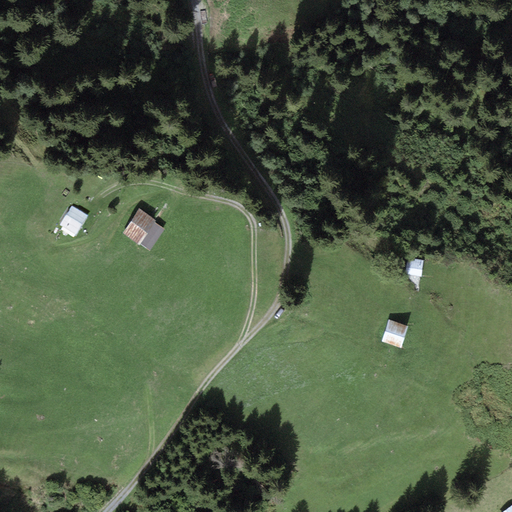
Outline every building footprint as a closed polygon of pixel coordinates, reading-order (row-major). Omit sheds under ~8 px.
[(78,238),(64,228),(53,245),(67,255),(78,238)] [(150,243),(135,232),(118,254),(134,265),(150,243)] [(417,275),(402,273),(400,285),(415,288),(417,275)] [(390,317),(383,340),(403,345),(410,323),(390,317)] [(397,351),(379,345),(371,366),(389,372),(397,351)]
